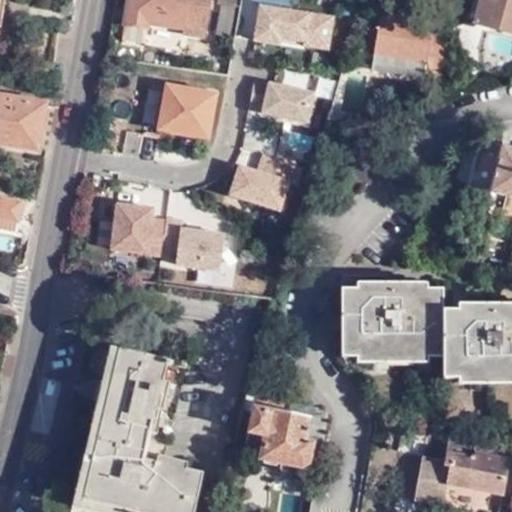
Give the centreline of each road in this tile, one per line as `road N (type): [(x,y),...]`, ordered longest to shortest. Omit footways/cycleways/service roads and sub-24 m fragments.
road 1 (tertiary): [(38,299),(90,0)]
road 2 (unknown): [(38,299),(206,321),(219,349),(198,441)]
road 3 (unknown): [(62,173),(209,169),(225,151),(245,49)]
road 4 (tertiary): [(0,508),(38,299)]
